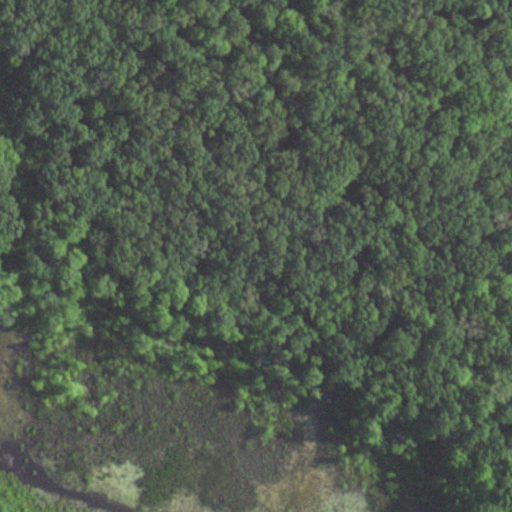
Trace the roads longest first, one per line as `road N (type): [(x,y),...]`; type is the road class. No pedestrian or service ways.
road 1 (track): [(0,179),(22,177),(125,236),(260,292),(332,308),(511,377)]
road 2 (track): [(511,101),(449,44),(416,0)]
